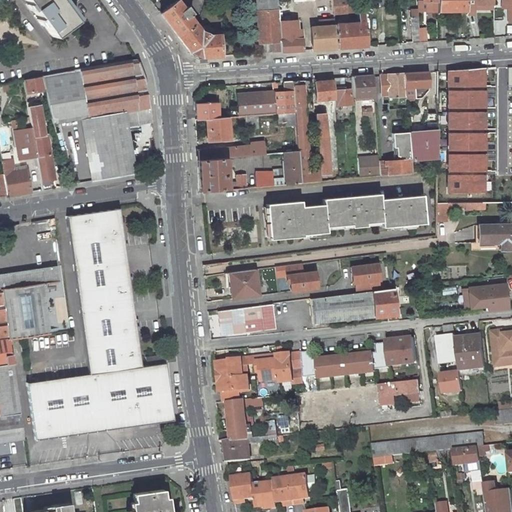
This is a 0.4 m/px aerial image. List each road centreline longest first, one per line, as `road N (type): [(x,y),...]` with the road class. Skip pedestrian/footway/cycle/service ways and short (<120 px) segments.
road 1 (residential): [(167,75),(511,50)]
road 2 (residential): [(191,347),(511,312)]
road 3 (unclassified): [(202,456),(0,485)]
road 4 (residential): [(0,213),(174,184)]
road 5 (tertiary): [(191,347),(174,184)]
